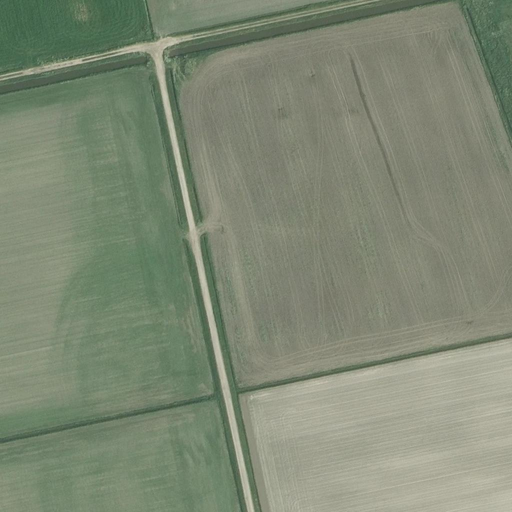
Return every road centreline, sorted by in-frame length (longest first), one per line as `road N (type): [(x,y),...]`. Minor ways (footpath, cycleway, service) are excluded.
road 1 (unclassified): [(250,511),(155,46)]
road 2 (track): [(0,78),(372,0)]
